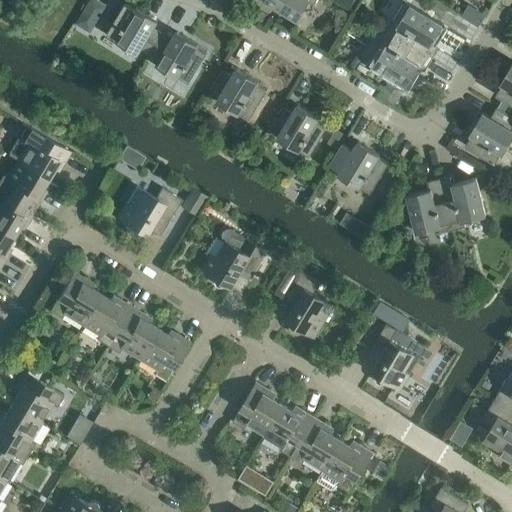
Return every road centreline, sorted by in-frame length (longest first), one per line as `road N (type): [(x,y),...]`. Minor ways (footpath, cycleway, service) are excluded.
road 1 (residential): [(508,0),(432,131),(389,114),(211,7),(216,0)]
road 2 (residential): [(511,492),(264,346)]
road 3 (residential): [(169,511),(88,461),(112,418),(151,437)]
road 4 (residential): [(220,318),(69,227)]
road 5 (residential): [(151,437),(220,318)]
road 6 (residential): [(196,464),(264,346)]
road 7 (residential): [(0,344),(69,227)]
